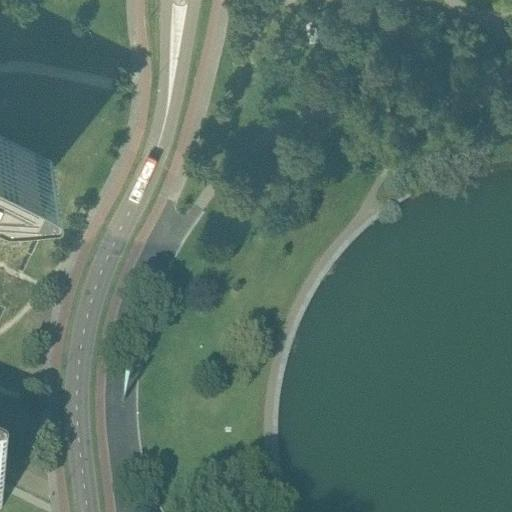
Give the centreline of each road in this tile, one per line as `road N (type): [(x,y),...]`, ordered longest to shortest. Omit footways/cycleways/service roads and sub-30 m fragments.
road 1 (unclassified): [(87,511),(76,407),(80,348),(96,282),(162,129)]
road 2 (unclassified): [(162,129),(181,76),(193,0)]
road 3 (unclassified): [(168,0),(162,129)]
